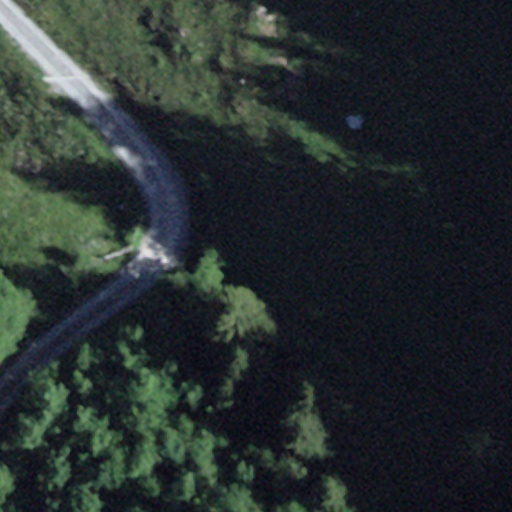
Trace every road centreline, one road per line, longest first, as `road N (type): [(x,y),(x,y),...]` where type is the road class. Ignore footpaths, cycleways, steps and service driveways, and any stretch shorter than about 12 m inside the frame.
road 1 (track): [(0,8),(142,161),(166,201),(167,233)]
road 2 (track): [(167,233),(154,261),(0,398)]
